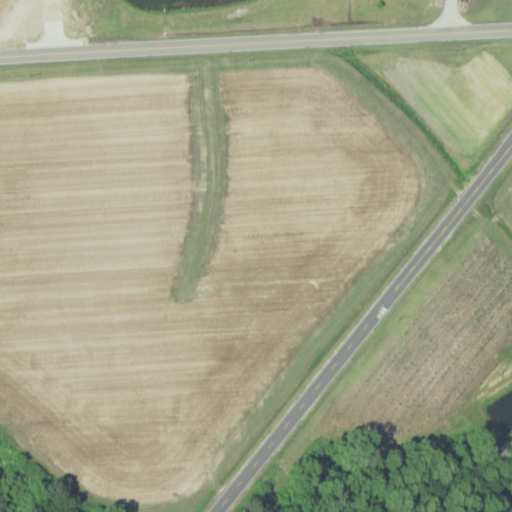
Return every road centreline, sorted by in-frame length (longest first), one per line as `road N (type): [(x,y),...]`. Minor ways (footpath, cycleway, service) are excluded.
road 1 (tertiary): [(511,33),(0,58)]
road 2 (residential): [(217,511),(511,145)]
